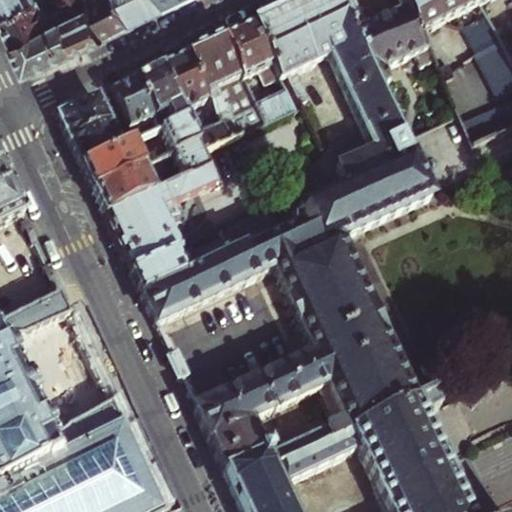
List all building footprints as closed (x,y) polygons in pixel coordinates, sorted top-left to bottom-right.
[(0,0),(1,2),(6,11),(28,0),(0,0)] [(13,27),(20,41),(70,17),(69,14),(96,0),(28,0),(6,11),(13,27)] [(96,37),(112,30),(96,0),(69,14),(70,17),(83,44),(96,37)] [(124,24),(137,18),(128,0),(96,0),(112,30),(124,24)] [(156,9),(173,1),(172,0),(128,0),(137,18),(156,9)] [(253,27),(250,28),(275,82),(282,95),(285,94),(289,92),(298,109),(304,106),(304,100),(293,77),(326,62),(370,154),(335,171),(341,185),(339,187),(341,192),(406,162),(399,146),(374,93),(330,0),(309,0),(291,9),(253,27)] [(330,0),(374,93),(429,68),(416,40),(403,12),(397,15),(362,31),(349,3),(353,0),(330,0)] [(403,12),(396,0),(390,0),(397,15),(403,12)] [(396,0),(403,12),(416,40),(475,12),(467,0),(396,0)] [(511,0),(467,0),(475,12),(477,13),(496,0),(507,0),(511,7),(511,0)] [(20,41),(32,67),(57,56),(83,44),(70,17),(20,41)] [(511,68),(482,21),(458,33),(511,118),(511,68)] [(236,35),(220,42),(239,83),(257,75),(263,88),(275,82),(250,28),(236,35)] [(183,60),(228,146),(238,142),(263,130),(254,112),(233,122),(226,107),(228,105),(229,103),(230,101),(230,99),(230,97),(230,95),(229,92),(241,87),(239,83),(220,42),(202,51),(183,60)] [(172,65),(158,72),(183,122),(195,147),(202,158),(228,146),(183,60),(172,65)] [(467,111),(445,66),(431,72),(454,118),(467,111)] [(146,77),(134,83),(158,134),(183,122),(158,72),(146,77)] [(121,89),(111,94),(134,145),(143,140),(158,134),(134,83),(121,89)] [(98,100),(56,120),(63,136),(74,159),(78,169),(122,150),(134,145),(111,94),(98,100)] [(254,112),(263,130),(292,117),(282,95),(252,109),(254,112)] [(86,186),(90,194),(158,164),(170,158),(195,147),(183,122),(158,134),(166,150),(161,150),(149,155),(143,140),(134,145),(122,150),(78,169),(86,186)] [(98,211),(102,219),(208,172),(202,158),(195,147),(170,158),(178,176),(172,177),(166,180),(158,164),(90,194),(98,211)] [(341,192),(297,213),(290,217),(287,220),(284,224),(283,230),(284,235),(272,241),(262,247),(275,274),(272,275),(310,358),(191,413),(228,492),(346,437),(410,407),(336,246),(426,204),(408,166),(406,162),(341,192)] [(208,172),(102,219),(117,252),(128,276),(178,253),(167,230),(177,225),(180,215),(176,205),(215,187),(208,172)] [(157,511),(124,440),(110,410),(65,433),(54,443),(8,343),(23,340),(69,322),(59,299),(0,327),(0,232),(23,222),(16,207),(0,173),(0,511),(157,511)] [(272,241),(260,215),(219,234),(224,244),(230,257),(228,258),(242,289),(272,275),(275,274),(262,247),(272,241)] [(128,276),(139,300),(228,258),(230,257),(224,244),(193,258),(188,248),(178,253),(128,276)] [(139,300),(153,330),(242,289),(228,258),(139,300)] [(228,492),(237,511),(465,511),(422,419),(440,410),(434,396),(410,407),(346,437),(228,492)]
